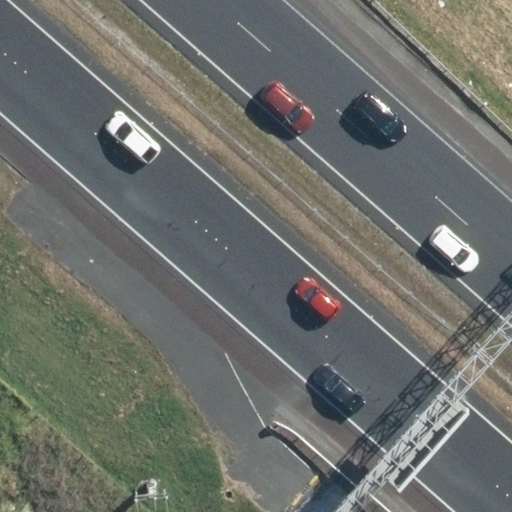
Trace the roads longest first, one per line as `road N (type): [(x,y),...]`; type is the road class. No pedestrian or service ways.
road 1 (motorway): [(511,445),(0,6)]
road 2 (motorway): [(185,0),(511,280)]
